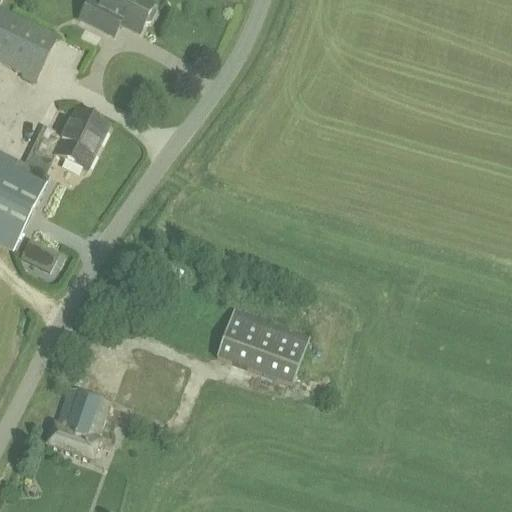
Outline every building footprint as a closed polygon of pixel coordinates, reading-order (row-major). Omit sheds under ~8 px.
[(155,6),(142,0),(104,0),(98,14),(87,9),(80,22),(103,34),(109,23),(113,25),(114,23),(140,37),(146,25),(151,24),(156,14),(154,10),(155,6)] [(0,64),(36,83),(58,39),(0,9),(0,64)] [(57,155),(64,159),(63,162),(87,174),(109,129),(76,113),(57,155)] [(0,155),(0,246),(12,252),(49,180),(47,179),(64,139),(45,130),(25,168),(0,155)] [(29,242),(19,260),(49,275),(58,256),(29,242)] [(179,284),(183,276),(171,269),(166,278),(179,284)] [(293,388),(310,342),(234,315),(217,361),(293,388)] [(134,347),(114,389),(172,416),(192,373),(134,347)] [(98,440),(110,406),(69,392),(57,425),(55,424),(46,449),(94,465),(102,442),(98,440)]
